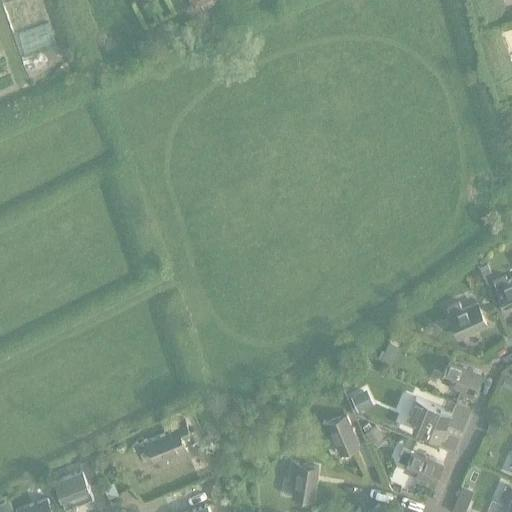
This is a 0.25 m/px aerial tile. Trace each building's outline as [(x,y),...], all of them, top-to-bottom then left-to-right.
[(156,0),(150,0),(142,4),(148,16),(161,10),(156,0)] [(490,270),(487,263),(479,266),(482,274),(490,270)] [(493,280),(496,288),(496,289),(506,310),(511,306),(511,281),(509,283),(505,275),(493,280)] [(449,315),(459,335),(486,323),(477,302),(462,309),(459,301),(446,306),(449,314),(449,315)] [(492,302),(483,306),(487,314),(495,310),(492,302)] [(384,351),(380,360),(389,364),(393,355),(384,351)] [(441,379),(456,386),(454,391),(470,397),(480,373),(449,360),(441,379)] [(511,378),(504,375),(501,385),(511,389),(511,385),(511,378)] [(365,388),(350,395),(356,408),(371,401),(365,388)] [(451,412),(414,396),(406,417),(414,421),(411,429),(439,440),(451,412)] [(321,424),(327,440),(333,437),(339,453),(359,445),(345,413),(321,424)] [(184,419),(168,426),(171,431),(178,428),(181,437),(190,434),(184,419)] [(486,431),(494,434),(498,425),(490,421),(486,431)] [(364,432),(370,439),(381,430),(375,423),(364,432)] [(171,431),(146,440),(154,460),(169,454),(172,460),(187,453),(181,437),(178,428),(171,431)] [(403,446),(398,458),(406,461),(403,469),(419,476),(416,481),(432,488),(442,463),(411,450),(403,446)] [(292,496),(313,499),(318,466),(291,461),(289,478),(295,479),(292,496)] [(54,480),(65,508),(94,497),(83,469),(54,480)] [(216,475),(204,480),(209,491),(220,486),(216,475)] [(112,481),(102,485),(107,499),(117,495),(112,481)] [(501,501),(506,504),(502,511),(511,511),(511,487),(507,486),(501,501)] [(15,510),(16,511),(52,511),(47,497),(15,510)] [(455,497),(450,510),(455,511),(463,511),(468,502),(455,497)] [(0,511),(11,511),(7,502),(0,504),(0,511)]
